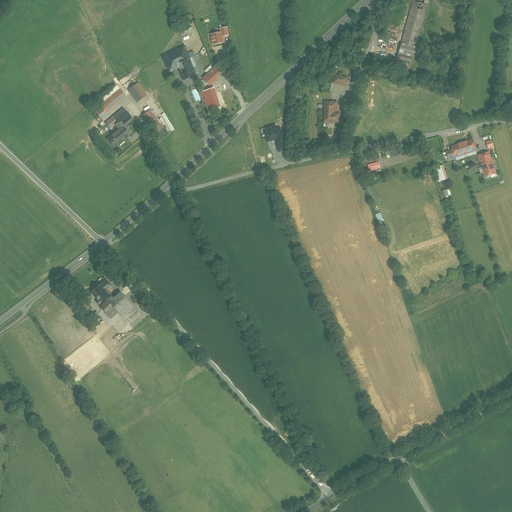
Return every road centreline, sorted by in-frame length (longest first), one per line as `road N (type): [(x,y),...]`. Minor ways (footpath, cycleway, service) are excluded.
road 1 (unclassified): [(167,186),(186,189),(511,118)]
road 2 (unclassified): [(102,242),(330,496)]
road 3 (secondary): [(167,186),(367,0)]
road 4 (unclassified): [(102,242),(0,143)]
road 5 (unclassified): [(511,393),(398,458)]
road 6 (secondary): [(0,320),(102,242)]
